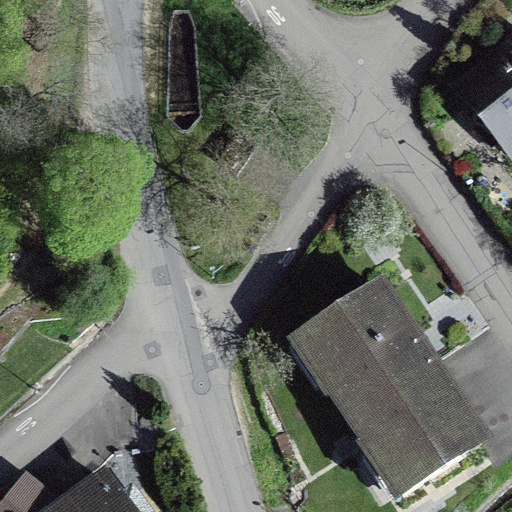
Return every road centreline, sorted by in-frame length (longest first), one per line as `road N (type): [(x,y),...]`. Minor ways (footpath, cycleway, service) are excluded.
road 1 (unclassified): [(172,330),(126,170),(115,0)]
road 2 (residential): [(172,330),(236,303),(291,236),(372,107)]
road 3 (residential): [(372,107),(511,309)]
road 4 (residential): [(0,461),(119,352),(172,330)]
road 5 (unclassified): [(237,511),(172,330)]
road 6 (residential): [(272,0),(372,107)]
road 7 (residential): [(372,107),(439,0)]
